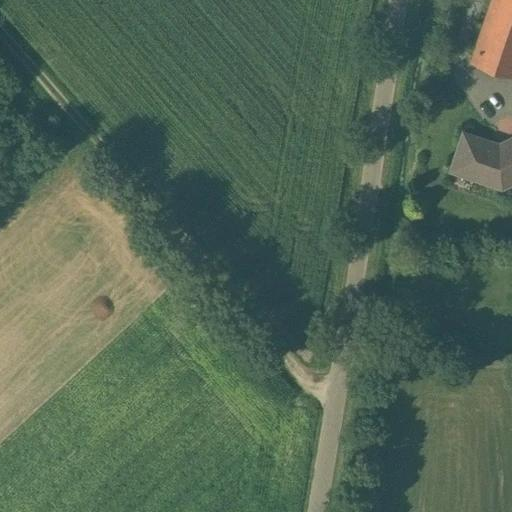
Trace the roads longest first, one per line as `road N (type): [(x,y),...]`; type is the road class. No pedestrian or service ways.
road 1 (unclassified): [(402,0),(317,511)]
road 2 (track): [(335,394),(311,384),(0,35)]
